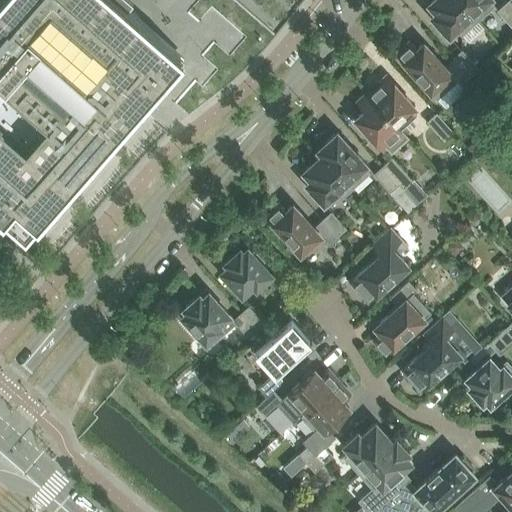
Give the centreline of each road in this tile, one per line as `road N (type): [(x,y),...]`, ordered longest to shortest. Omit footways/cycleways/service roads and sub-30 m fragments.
road 1 (residential): [(0,434),(270,110)]
road 2 (residential): [(270,110),(172,182),(0,390)]
road 3 (residential): [(511,423),(427,419),(398,405),(371,384),(339,328)]
road 4 (residential): [(270,110),(359,0)]
